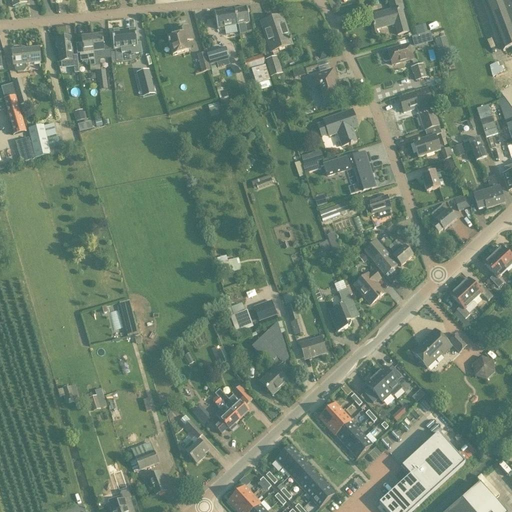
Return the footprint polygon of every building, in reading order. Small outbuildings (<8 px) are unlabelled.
[(375,19),(372,20),(375,31),(394,26),(397,36),(408,33),(402,10),(403,10),(400,0),(399,0),(389,3),(391,11),(374,16),(375,19)] [(511,0),(483,0),(503,51),(511,47),(511,0)] [(247,34),(245,25),(250,24),(246,8),(235,10),(238,26),(239,26),(240,35),(247,34)] [(226,29),(238,26),(235,10),(223,12),(223,13),(215,15),(218,29),(225,28),(226,29)] [(271,53),(292,46),(282,17),(261,24),(271,53)] [(176,37),(168,39),(173,57),(189,52),(186,43),(192,41),(188,28),(174,31),(176,37)] [(135,31),(112,33),(114,50),(121,49),(121,54),(131,53),(131,55),(141,54),(140,44),(137,45),(135,31)] [(432,43),(430,34),(430,33),(413,38),(412,38),(414,48),(427,44),(432,43)] [(103,36),(92,38),(94,53),(104,52),(103,41),(103,36)] [(71,38),(57,39),(58,43),(56,43),(55,45),(56,49),(57,50),(59,49),(59,57),(60,63),(61,63),(61,67),(66,66),(66,63),(73,62),(74,75),(79,75),(78,67),(77,57),(73,58),(71,38)] [(92,38),(81,39),(82,44),(76,45),(77,55),(80,55),(81,63),(90,62),(94,61),(94,53),(92,38)] [(436,47),(438,54),(449,51),(447,44),(436,47)] [(388,52),(388,53),(383,54),(382,57),(383,62),(386,63),(391,62),(392,66),(413,60),(409,46),(388,52)] [(12,50),(13,51),(12,51),(14,66),(15,66),(16,71),(18,73),(24,72),(26,70),(25,65),(41,63),(39,48),(21,50),(21,49),(20,48),(13,48),(12,50)] [(210,65),(229,60),(226,49),(207,54),(210,65)] [(203,73),(210,71),(205,55),(198,57),(203,73)] [(247,71),(266,66),(262,55),(244,60),(247,71)] [(271,78),(282,75),(277,59),(266,62),(271,78)] [(497,64),(490,67),(501,109),(506,124),(511,121),(511,79),(506,71),(503,72),(502,67),(499,69),(497,64)] [(114,99),(135,97),(134,86),(129,87),(127,66),(112,67),(114,99)] [(427,79),(423,66),(411,69),(413,75),(414,75),(416,82),(427,79)] [(272,88),(265,67),(248,72),(253,87),(258,85),(260,91),(272,88)] [(148,71),(136,74),(143,99),(155,96),(148,71)] [(333,71),(311,77),(314,89),(320,88),(325,106),(337,102),(334,92),(339,91),(333,71)] [(106,82),(105,72),(97,73),(98,83),(106,82)] [(21,81),(14,83),(20,106),(28,104),(21,81)] [(417,111),(424,132),(439,127),(427,89),(398,99),(403,115),(417,111)] [(219,97),(221,105),(229,103),(227,94),(219,97)] [(13,136),(26,133),(16,98),(3,102),(13,136)] [(208,107),(212,118),(221,115),(218,104),(208,107)] [(488,107),(476,110),(486,139),(497,135),(488,107)] [(85,121),(85,120),(86,120),(85,113),(83,113),(82,111),(75,113),(77,122),(85,121)] [(322,139),(329,136),(329,138),(337,135),(342,148),(357,142),(352,130),(358,128),(352,111),(324,121),(324,123),(317,125),(322,139)] [(80,133),(93,130),(91,123),(78,126),(79,133),(80,133)] [(53,125),(44,127),(49,149),(63,146),(60,136),(56,138),(53,125)] [(36,159),(51,156),(49,149),(44,127),(29,130),(36,159)] [(439,128),(439,127),(424,132),(425,132),(427,139),(413,144),(418,159),(440,152),(435,137),(440,135),(441,135),(440,132),(439,128)] [(507,129),(503,130),(506,141),(511,140),(507,129)] [(211,134),(213,142),(219,140),(216,132),(211,134)] [(29,139),(16,143),(22,164),(35,161),(29,139)] [(473,154),(476,162),(476,163),(486,159),(479,139),(469,143),(473,154)] [(465,152),(462,145),(453,149),(456,157),(463,154),(462,153),(465,152)] [(444,161),(453,158),(450,149),(441,152),(444,161)] [(301,158),(304,167),(318,162),(323,161),(320,152),(301,158)] [(351,159),(351,158),(347,159),(324,166),(328,177),(350,170),(355,169),(360,185),(348,188),(351,196),(363,193),(376,188),(365,154),(351,159)] [(247,173),(255,163),(251,160),(243,170),(247,173)] [(321,170),(318,162),(304,167),(302,167),(305,175),(321,170)] [(428,175),(421,177),(427,193),(440,189),(435,173),(440,171),(438,166),(426,170),(428,175)] [(509,192),(511,191),(511,173),(503,176),(509,192)] [(487,180),(490,191),(495,208),(504,206),(499,188),(498,189),(494,177),(487,180)] [(271,180),(256,185),(258,190),(273,185),(271,180)] [(474,196),(478,211),(486,209),(486,211),(495,208),(490,191),(474,196)] [(314,198),(317,208),(326,205),(324,200),(320,202),(318,197),(314,198)] [(370,210),(366,211),(368,217),(372,215),(372,216),(377,214),(379,221),(391,217),(390,215),(390,214),(389,210),(391,210),(386,197),(368,203),(370,210)] [(459,212),(469,208),(466,198),(455,201),(459,212)] [(351,202),(346,204),(349,213),(355,211),(354,208),(351,202)] [(331,220),(349,213),(346,204),(327,211),(331,220)] [(431,216),(436,222),(431,226),(439,235),(443,231),(444,232),(457,221),(449,211),(448,212),(443,206),(437,211),(431,216)] [(396,250),(399,253),(393,258),(401,267),(413,257),(405,248),(404,249),(398,241),(389,249),(392,253),(396,250)] [(385,277),(397,267),(376,242),(364,253),(385,277)] [(330,251),(327,243),(318,246),(320,249),(327,253),(330,251)] [(493,257),(506,272),(511,266),(511,258),(511,259),(501,249),(500,248),(495,253),(496,254),(493,257)] [(358,258),(363,264),(367,260),(362,254),(358,258)] [(226,257),(217,260),(222,276),(241,270),(238,260),(227,263),(226,257)] [(498,279),(506,272),(493,257),(489,260),(488,259),(483,264),(484,265),(494,276),(489,280),(498,289),(499,288),(501,289),(503,286),(502,285),(503,285),(498,279)] [(373,271),(354,287),(371,306),(384,295),(379,288),(376,284),(381,280),(373,271)] [(459,288),(473,303),(481,295),(488,302),(493,298),(482,287),(478,291),(468,280),(467,281),(466,279),(461,284),(463,285),(459,288)] [(465,311),(473,303),(459,288),(456,292),(455,290),(450,295),(451,296),(451,297),(460,307),(456,311),(465,320),(470,316),(465,311)] [(333,311),(329,313),(337,333),(348,329),(347,329),(349,328),(351,324),(350,322),(350,321),(351,319),(357,317),(358,318),(359,318),(348,290),(339,294),(343,304),(341,305),(333,308),(333,310),(333,311)] [(129,302),(119,304),(128,337),(138,335),(129,302)] [(271,302),(254,308),(259,322),(276,316),(271,302)] [(292,323),(299,320),(294,305),(287,308),(292,323)] [(245,312),(230,318),(236,333),(250,327),(245,312)] [(277,326),(257,344),(272,360),(277,356),(279,358),(271,365),(275,370),(261,384),(272,396),(287,382),(281,376),(287,370),(282,364),(288,359),(277,326)] [(425,343),(413,355),(427,369),(441,356),(442,357),(451,348),(452,347),(459,354),(467,347),(457,336),(449,343),(448,345),(435,331),(424,342),(425,343)] [(326,355),(321,339),(299,345),(304,362),(326,355)] [(211,349),(214,358),(222,354),(218,346),(211,349)] [(214,358),(218,366),(225,363),(222,354),(214,358)] [(185,358),(190,366),(194,363),(190,355),(185,358)] [(481,358),(472,366),(475,378),(486,381),(495,373),(492,362),(481,358)] [(374,377),(391,396),(393,398),(402,389),(396,383),(401,378),(392,368),(387,373),(384,370),(380,373),(380,372),(374,377)] [(391,396),(374,377),(369,382),(369,383),(366,386),(369,389),(364,394),(373,404),(378,400),(382,404),(391,396)] [(67,401),(74,399),(71,387),(63,390),(67,401)] [(234,396),(228,401),(219,391),(215,395),(222,404),(239,422),(243,418),(245,419),(249,415),(248,414),(249,413),(244,408),(252,401),(240,388),(233,395),(234,396)] [(103,394),(90,398),(94,412),(107,408),(103,394)] [(212,402),(217,408),(222,403),(216,398),(212,402)] [(220,411),(215,416),(221,423),(215,428),(221,435),(228,430),(229,431),(230,430),(231,432),(236,427),(235,425),(239,422),(222,404),(218,408),(220,411)] [(327,428),(342,414),(334,406),(319,420),(327,428)] [(200,408),(194,413),(199,419),(205,414),(200,408)] [(403,419),(408,414),(402,408),(397,412),(403,419)] [(342,414),(327,428),(334,436),(350,422),(350,423),(352,421),(344,412),(342,414)] [(205,414),(199,419),(204,425),(210,420),(205,414)] [(425,415),(387,450),(393,456),(402,447),(403,448),(417,435),(423,442),(438,429),(425,415)] [(185,427),(190,423),(185,417),(180,421),(185,427)] [(342,444),(357,430),(350,423),(350,422),(334,436),(342,444)] [(198,440),(203,436),(190,423),(185,427),(198,440)] [(349,452),(365,438),(357,430),(342,444),(349,452)] [(438,435),(402,468),(410,477),(429,498),(465,465),(438,435)] [(357,461),(372,446),(365,438),(349,452),(357,461)] [(195,446),(192,443),(184,450),(188,453),(187,454),(197,465),(205,457),(204,456),(208,452),(199,442),(195,446)] [(150,444),(132,452),(136,461),(140,472),(158,465),(154,454),(150,444)] [(283,469),(298,455),(291,447),(275,461),(283,469)] [(290,477),(306,463),(298,455),(283,469),(287,474),(285,476),(288,479),(290,477)] [(297,485),(313,471),(306,463),(290,477),(297,485)] [(117,464),(108,466),(110,474),(118,472),(117,464)] [(511,481),(511,480),(507,476),(509,474),(502,466),(499,469),(494,464),(489,469),(506,487),(511,481)] [(494,500),(505,490),(486,470),(475,479),(494,500)] [(305,493),(320,479),(313,471),(297,485),(305,493)] [(156,496),(167,492),(159,473),(148,477),(156,496)] [(412,511),(429,498),(410,477),(394,491),(412,511)] [(312,501),(327,487),(320,479),(305,493),(312,501)] [(502,511),(479,485),(448,511),(502,511)] [(320,510),(335,495),(327,487),(312,501),(320,510)] [(245,488),(228,503),(236,511),(252,497),(245,488)] [(412,511),(394,491),(379,505),(385,511),(412,511)] [(133,511),(129,500),(130,499),(128,492),(120,494),(123,502),(110,506),(111,511),(133,511)] [(252,497),(236,511),(252,511),(260,506),(260,505),(252,497)]
